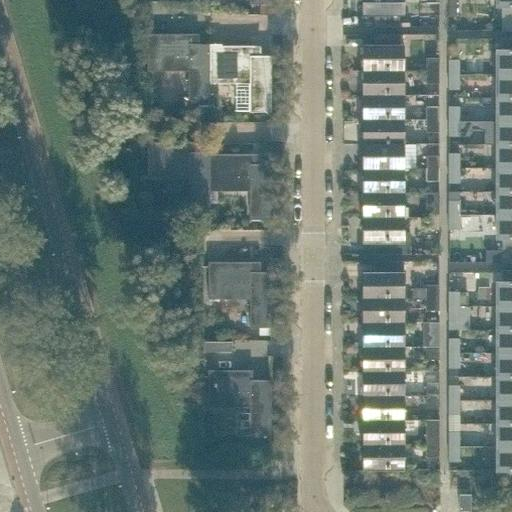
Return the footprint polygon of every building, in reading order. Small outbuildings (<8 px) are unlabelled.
[(400,15),(404,15),(403,0),(362,0),(363,15),(374,15),(400,15)] [(511,19),(511,7),(502,7),(502,19),(511,19)] [(399,27),(399,26),(400,15),(374,15),(374,27),(399,27)] [(511,31),(511,19),(502,19),(502,31),(511,31)] [(208,44),(189,44),(189,34),(147,35),(147,71),(174,70),(174,65),(188,65),(188,99),(209,100),(209,82),(208,44)] [(374,46),(400,46),(399,34),(374,35),(374,46)] [(502,50),(511,50),(511,38),(502,38),(502,50)] [(252,47),(221,47),(221,44),(208,44),(209,82),(236,82),(236,111),(250,111),(250,112),(271,112),(271,56),(269,56),(269,57),(260,57),(260,47),(252,47)] [(404,71),(404,46),(400,46),(374,46),(363,46),(363,71),(404,71)] [(511,50),(502,50),(497,51),(497,74),(511,74),(511,50)] [(426,71),(439,71),(439,58),(427,58),(426,71)] [(449,74),(459,74),(459,60),(449,60),(449,74)] [(363,95),(404,95),(404,71),(363,71),(363,95)] [(439,71),(426,71),(426,83),(439,83),(439,71)] [(459,74),(449,74),(449,89),(459,90),(459,74)] [(497,98),(511,97),(511,74),(497,74),(497,98)] [(363,120),(404,120),(404,95),(363,95),(363,120)] [(497,121),(511,120),(511,97),(497,98),(497,121)] [(426,120),(439,120),(439,107),(426,107),(426,120)] [(449,121),(459,121),(459,107),(449,107),(449,121)] [(363,144),(404,144),(404,120),(363,120),(363,144)] [(439,120),(426,120),(426,132),(439,132),(439,120)] [(497,144),(511,144),(511,120),(497,121),(497,144)] [(459,121),(449,121),(449,136),(459,136),(459,121)] [(191,153),(191,143),(147,143),(147,179),(174,179),(174,174),(189,174),(189,208),(209,208),(209,190),(209,153),(191,153)] [(363,169),(404,169),(404,144),(363,144),(363,169)] [(497,168),(511,168),(511,144),(497,144),(497,168)] [(252,155),(210,155),(210,153),(209,153),(209,190),(236,190),(235,186),(249,186),(250,220),(271,220),(271,165),(252,165),(252,155)] [(449,168),(459,168),(459,154),(449,154),(449,168)] [(426,169),(439,169),(439,156),(426,156),(426,169)] [(459,168),(449,168),(448,183),(459,183),(459,168)] [(497,191),(511,191),(511,168),(497,168),(497,191)] [(363,193),(404,193),(404,169),(363,169),(363,193)] [(439,169),(426,169),(426,181),(439,181),(439,169)] [(497,214),(511,214),(511,191),(497,191),(497,214)] [(363,218),(404,217),(404,193),(363,193),(363,218)] [(449,214),(459,214),(459,201),(449,201),(449,214)] [(426,217),(439,217),(439,204),(426,204),(426,217)] [(459,214),(449,214),(449,230),(459,230),(459,214)] [(502,239),(511,239),(511,214),(497,214),(498,239),(502,239)] [(410,231),(404,231),(404,217),(363,218),(363,243),(374,243),(399,242),(399,254),(410,254),(410,231)] [(439,217),(426,217),(426,229),(439,230),(439,217)] [(502,250),(511,250),(511,239),(502,239),(502,250)] [(375,254),(399,254),(399,242),(374,243),(375,254)] [(511,263),(511,250),(502,250),(502,263),(511,263)] [(375,273),(404,273),(404,262),(375,262),(375,273)] [(252,273),(252,263),(209,263),(209,299),(236,299),(236,294),(250,294),(250,328),(271,328),(271,273),(252,273)] [(511,282),(511,270),(502,270),(502,282),(511,282)] [(363,298),(404,298),(404,273),(375,273),(363,273),(363,298)] [(511,282),(502,282),(497,282),(497,306),(511,306),(511,282)] [(427,298),(440,298),(440,286),(427,286),(427,298)] [(449,306),(459,306),(459,292),(449,292),(449,306)] [(363,323),(404,323),(404,298),(363,298),(363,323)] [(440,298),(427,298),(427,311),(439,311),(440,298)] [(459,306),(449,306),(449,322),(459,321),(459,306)] [(497,330),(511,329),(511,306),(497,306),(497,330)] [(363,347),(404,347),(404,323),(363,323),(363,347)] [(497,353),(511,353),(511,329),(497,330),(497,353)] [(427,347),(439,347),(439,335),(427,334),(427,347)] [(449,353),(459,353),(459,339),(449,339),(449,353)] [(363,371),(404,371),(404,347),(363,347),(363,371)] [(439,347),(427,347),(427,359),(439,359),(439,347)] [(459,353),(449,353),(449,368),(459,368),(459,353)] [(497,376),(511,376),(511,353),(497,353),(497,376)] [(449,376),(459,376),(459,368),(449,368),(449,376)] [(252,381),(252,371),(209,371),(209,407),(236,407),(236,402),(250,402),(250,436),(271,436),(271,380),(252,381)] [(363,396),(404,396),(404,371),(363,371),(363,396)] [(459,376),(449,376),(449,385),(459,385),(459,376)] [(497,400),(511,399),(511,376),(497,376),(497,400)] [(427,396),(439,396),(439,383),(427,383),(427,396)] [(449,400),(459,400),(459,385),(449,385),(449,400)] [(363,420),(404,420),(404,396),(363,396),(363,420)] [(439,396),(427,396),(427,409),(440,409),(439,396)] [(497,423),(511,422),(511,399),(497,400),(497,423)] [(459,400),(449,400),(449,414),(459,414),(459,400)] [(363,445),(404,445),(404,420),(363,420),(363,445)] [(497,446),(511,446),(511,422),(497,423),(497,446)] [(427,445),(440,445),(439,432),(427,432),(427,445)] [(449,447),(459,446),(459,432),(449,432),(449,447)] [(363,470),(404,470),(404,445),(363,445),(363,470)] [(440,445),(427,445),(427,457),(440,457),(440,445)] [(459,446),(449,447),(449,461),(459,461),(459,446)] [(497,471),(511,470),(511,446),(497,446),(497,471)] [(471,495),(469,495),(460,495),(459,511),(471,511),(471,495)]
